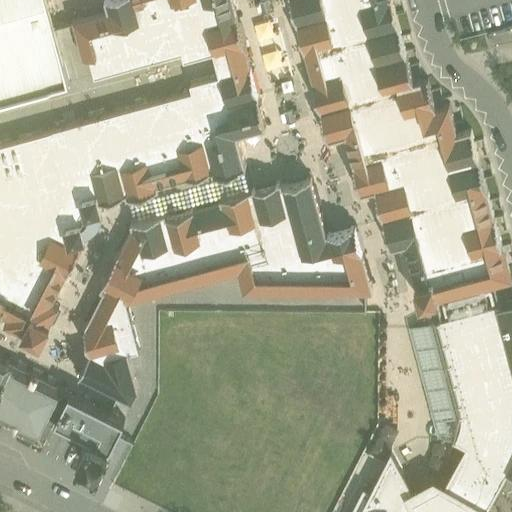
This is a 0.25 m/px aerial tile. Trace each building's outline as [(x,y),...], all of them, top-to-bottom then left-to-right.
[(0,0),(0,99),(71,80),(53,14),(49,1),(49,0),(0,0)] [(108,0),(110,6),(126,65),(153,59),(137,0),(108,0)] [(137,0),(153,59),(184,51),(170,0),(137,0)] [(170,0),(184,51),(186,57),(215,49),(204,5),(222,0),(170,0)] [(234,0),(222,0),(204,5),(215,49),(219,61),(248,52),(234,0)] [(293,0),(299,21),(376,0),(293,0)] [(376,0),(299,21),(306,48),(400,23),(393,0),(376,0)] [(110,6),(74,16),(85,56),(92,54),(97,73),(126,65),(110,6)] [(408,53),(400,23),(306,48),(314,79),(408,53)] [(248,52),(219,61),(222,72),(238,131),(268,123),(248,52)] [(314,79),(329,136),(345,131),(438,106),(429,75),(415,79),(408,53),(314,79)] [(238,131),(222,72),(191,80),(193,87),(214,165),(216,171),(246,162),(238,131)] [(186,173),(214,165),(193,87),(164,95),(186,173)] [(158,181),(186,173),(164,95),(137,102),(158,181)] [(81,117),(102,196),(127,190),(128,194),(159,185),(158,181),(137,102),(81,117)] [(438,106),(345,131),(361,189),(376,185),(481,156),(473,126),(459,130),(451,102),(438,106)] [(103,200),(102,196),(81,117),(27,132),(37,169),(46,197),(50,211),(80,234),(87,233),(89,233),(92,230),(95,228),(98,225),(100,223),(102,220),(103,216),(103,212),(104,208),(103,204),(103,200)] [(0,271),(10,251),(0,238),(0,229),(31,179),(37,169),(27,132),(0,139),(0,271)] [(511,264),(481,156),(376,185),(391,245),(406,241),(421,300),(439,295),(440,297),(511,277),(511,264)] [(37,169),(31,179),(38,201),(46,197),(37,169)] [(283,178),(253,185),(279,288),(311,288),(297,237),(327,229),(313,174),(284,182),(283,178)] [(54,298),(68,271),(28,250),(44,220),(38,201),(31,179),(0,229),(0,238),(10,251),(0,271),(0,305),(10,311),(5,320),(43,339),(62,302),(54,298)] [(222,198),(196,205),(214,275),(240,268),(245,288),(279,288),(253,185),(221,194),(222,198)] [(82,238),(80,234),(50,211),(46,197),(38,201),(44,220),(28,250),(68,271),(82,242),(82,238)] [(214,275),(196,205),(167,212),(185,283),(214,275)] [(174,286),(185,283),(167,212),(166,209),(132,218),(133,223),(119,249),(174,286)] [(311,288),(375,287),(357,221),(327,229),(297,237),(311,288)] [(174,286),(119,249),(102,282),(107,285),(129,297),(174,286)] [(129,297),(107,285),(85,326),(92,349),(106,352),(129,348),(140,345),(129,297)] [(439,315),(457,378),(511,363),(511,357),(497,303),(500,302),(500,299),(439,315)] [(106,352),(92,349),(80,371),(134,397),(140,384),(129,348),(106,352)] [(0,414),(3,416),(2,417),(7,419),(7,418),(21,425),(21,426),(25,428),(26,428),(37,433),(36,434),(41,436),(42,435),(46,438),(57,416),(71,386),(11,356),(0,350),(0,414)] [(457,433),(455,435),(467,442),(507,464),(511,454),(511,453),(511,363),(457,378),(459,384),(461,392),(462,398),(463,404),(464,409),(463,415),(462,422),(459,428),(457,433)] [(100,401),(71,386),(57,416),(89,432),(112,443),(114,444),(127,414),(100,401)] [(112,443),(89,432),(79,455),(102,466),(112,443)] [(443,484),(487,508),(510,465),(507,464),(467,442),(447,478),(443,484)] [(402,511),(414,483),(393,445),(358,511),(402,511)] [(414,483),(419,492),(439,481),(443,484),(447,478),(436,471),(414,483)] [(419,492),(429,511),(491,511),(493,511),(487,508),(443,484),(439,481),(419,492)] [(429,511),(419,492),(414,483),(402,511),(429,511)] [(491,511),(507,511),(490,502),(487,508),(493,511),(491,511)]
